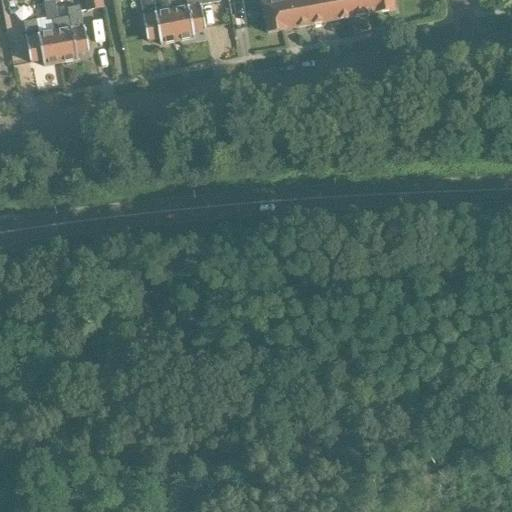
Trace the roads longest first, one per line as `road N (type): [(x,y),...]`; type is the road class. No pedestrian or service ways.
road 1 (secondary): [(0,233),(229,205),(511,190)]
road 2 (residential): [(0,132),(467,53)]
